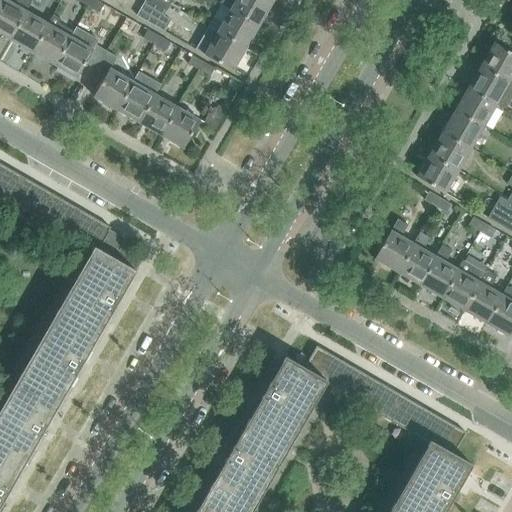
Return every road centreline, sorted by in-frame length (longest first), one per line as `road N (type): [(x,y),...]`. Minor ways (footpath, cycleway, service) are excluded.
road 1 (tertiary): [(254,278),(417,0)]
road 2 (tertiary): [(370,0),(219,257)]
road 3 (residential): [(511,425),(254,278)]
road 4 (tertiary): [(219,257),(73,511)]
road 5 (tertiary): [(119,511),(254,278)]
road 6 (unclassified): [(219,257),(0,131)]
